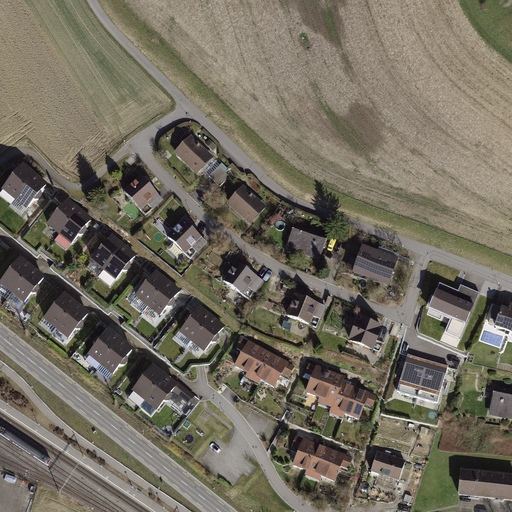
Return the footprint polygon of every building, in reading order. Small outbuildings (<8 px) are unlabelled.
[(212,157),(189,134),(172,152),(195,174),(200,170),(211,158),(212,157)] [(200,170),(218,187),(229,176),(211,158),(200,170)] [(1,188),(12,198),(35,173),(25,164),(17,173),(13,169),(7,176),(10,178),(1,188)] [(46,183),(35,173),(12,198),(24,208),(33,199),(36,202),(42,196),(38,192),(46,183)] [(162,201),(139,175),(121,191),(138,210),(146,203),(152,210),(162,201)] [(265,207),(241,185),(225,203),(249,225),(265,207)] [(45,224),(57,233),(78,207),(68,199),(60,208),(56,205),(51,211),(53,214),(45,224)] [(90,216),(78,207),(57,233),(69,243),(77,233),(81,236),(86,229),(82,226),(90,216)] [(201,237),(181,219),(166,235),(186,254),(201,237)] [(326,236),(292,224),(284,248),(318,259),(326,236)] [(89,262),(101,271),(122,245),(112,237),(104,246),(100,243),(95,250),(97,252),(89,262)] [(134,255),(122,245),(101,271),(113,281),(121,271),(125,274),(130,268),(126,264),(134,255)] [(394,259),(361,248),(352,272),(386,284),(394,259)] [(0,279),(0,284),(10,292),(30,266),(19,257),(12,267),(8,264),(2,271),(5,273),(0,279)] [(255,275),(234,261),(220,281),(241,295),(246,287),(255,275)] [(42,275),(30,266),(10,292),(22,301),(29,291),(33,294),(38,288),(34,285),(42,275)] [(134,297),(146,306),(167,280),(157,272),(149,281),(145,278),(140,285),(142,287),(134,297)] [(264,282),(255,275),(246,287),(255,294),(264,282)] [(179,290),(167,280),(146,306),(158,316),(166,306),(170,309),(175,303),(171,299),(179,290)] [(456,290),(438,282),(428,307),(450,316),(443,333),(458,339),(478,293),(459,285),(456,290)] [(45,318),(57,327),(77,301),(67,293),(60,302),(56,299),(50,306),(53,308),(45,318)] [(316,302),(292,294),(285,315),(308,323),(316,302)] [(89,310),(77,301),(57,327),(69,337),(76,327),(80,330),(85,324),(81,320),(89,310)] [(511,302),(510,302),(508,308),(501,306),(494,325),(511,331),(511,302)] [(177,332),(189,341),(210,315),(198,306),(191,315),(187,312),(182,319),(184,321),(177,332)] [(221,323),(210,315),(189,341),(201,350),(209,340),(212,343),(218,336),(214,333),(221,323)] [(380,325),(357,318),(350,340),(373,347),(380,325)] [(85,355),(98,365),(119,339),(108,330),(100,339),(96,336),(91,343),(93,345),(85,355)] [(234,369),(248,376),(263,349),(240,337),(233,350),(242,355),(234,369)] [(130,348),(119,339),(98,365),(109,374),(117,364),(121,368),(126,361),(122,358),(130,348)] [(276,357),(263,349),(248,376),(261,384),(276,357)] [(429,361),(411,356),(401,391),(418,396),(429,361)] [(295,367),(276,357),(261,384),(273,390),(281,375),(289,379),(295,367)] [(447,366),(429,361),(418,396),(436,401),(447,366)] [(304,393),(317,398),(327,370),(308,363),(303,373),(309,375),(304,393)] [(130,391),(144,401),(163,373),(151,365),(144,375),(140,372),(135,379),(138,381),(130,391)] [(316,402),(329,407),(342,382),(344,376),(327,370),(317,398),(316,402)] [(190,393),(163,373),(144,401),(155,409),(162,399),(166,402),(171,395),(167,392),(171,387),(187,398),(190,393)] [(327,413),(342,419),(344,415),(353,386),(342,382),(329,407),(327,413)] [(375,395),(353,386),(344,415),(358,419),(363,404),(371,407),(375,395)] [(511,389),(495,386),(488,415),(511,420),(511,389)] [(420,427),(418,433),(427,436),(429,431),(420,427)] [(290,465),(305,471),(315,444),(295,436),(290,449),(295,451),(290,465)] [(329,449),(315,444),(305,471),(303,475),(317,481),(319,477),(329,449)] [(350,458),(329,449),(319,477),(334,483),(340,466),(347,468),(350,458)] [(404,461),(376,451),(369,471),(397,480),(404,461)] [(414,455),(411,462),(421,465),(423,458),(414,455)] [(511,474),(460,469),(457,494),(511,500),(511,474)]
